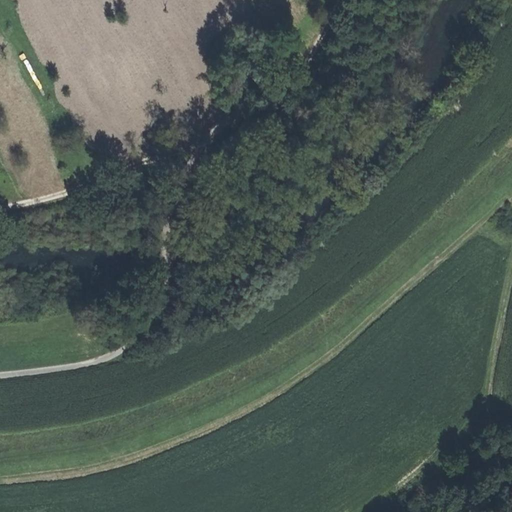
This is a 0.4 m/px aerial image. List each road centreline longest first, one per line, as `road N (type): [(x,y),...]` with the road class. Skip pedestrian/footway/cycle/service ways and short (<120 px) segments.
road 1 (track): [(511,170),(303,351),(198,414),(85,451),(0,459)]
road 2 (track): [(184,159),(147,331),(116,355),(0,369)]
road 3 (track): [(0,211),(184,159)]
road 4 (track): [(229,121),(303,73),(340,0)]
